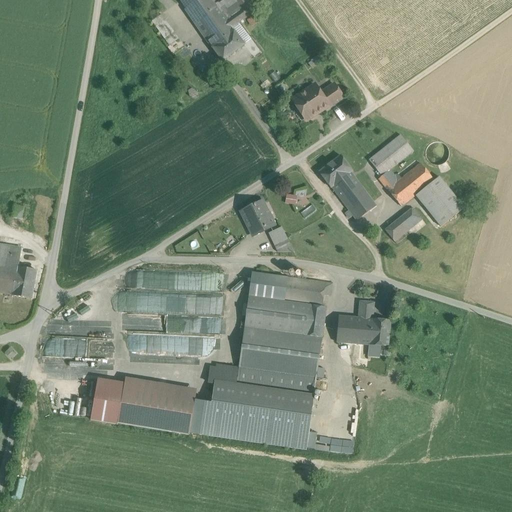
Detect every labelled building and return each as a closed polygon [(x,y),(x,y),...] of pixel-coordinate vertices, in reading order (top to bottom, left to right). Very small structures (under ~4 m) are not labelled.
[(179,0),(213,47),(234,32),(231,28),(226,20),(216,6),(211,0),(179,0)] [(241,10),(234,0),(226,0),(219,5),(219,4),(216,6),(226,20),(241,10)] [(234,0),(241,10),(226,20),(231,28),(255,11),(246,0),(234,0)] [(161,15),(152,22),(165,39),(174,33),(161,15)] [(213,47),(212,48),(223,61),(244,45),(234,31),(213,47)] [(174,33),(165,39),(170,46),(179,39),(174,33)] [(317,57),(309,63),(313,68),(321,62),(317,57)] [(315,85),(292,101),(299,110),(300,110),(307,120),(328,106),(329,106),(321,94),(315,85)] [(334,85),(321,94),(329,106),(342,97),(334,85)] [(401,136),(369,161),(382,177),(390,171),(414,151),(401,136)] [(432,145),(428,148),(425,153),(425,158),(427,164),(431,167),(436,169),(442,168),(447,165),(449,160),(450,154),(447,149),(443,145),(438,144),(432,145)] [(352,172),(340,157),(320,172),(331,188),(351,172),(352,172)] [(390,171),(382,177),(379,179),(388,190),(418,165),(415,161),(395,177),(390,171)] [(418,165),(388,190),(402,207),(434,181),(420,164),(418,165)] [(376,206),(351,172),(332,188),(357,221),(376,206)] [(439,177),(416,196),(441,227),(464,209),(439,177)] [(287,194),(286,203),(297,204),(298,196),(287,194)] [(262,201),(241,212),(245,221),(246,221),(253,235),(274,224),(262,201)] [(26,209),(15,206),(12,218),(24,220),(26,209)] [(413,208),(385,230),(395,242),(408,231),(422,220),(413,208)] [(281,227),(268,234),(274,246),(288,240),(281,227)] [(408,231),(395,242),(397,244),(410,234),(408,231)] [(288,240),(274,246),(277,252),(293,253),(288,240)] [(21,249),(0,245),(0,266),(17,269),(17,267),(18,267),(21,249)] [(17,269),(0,266),(0,293),(12,295),(17,269)] [(18,267),(17,267),(17,269),(12,295),(12,296),(13,296),(31,299),(37,271),(36,271),(18,267)] [(269,271),(256,269),(256,273),(252,273),(249,297),(284,302),(284,301),(287,278),(269,275),(269,271)] [(127,271),(127,288),(167,288),(167,271),(127,271)] [(326,283),(287,278),(284,301),(301,304),(322,307),(324,295),(326,283)] [(332,284),(326,283),(324,295),(331,296),(332,284)] [(284,302),(249,297),(239,367),(317,378),(323,379),(324,369),(318,368),(322,338),(304,335),(305,332),(297,331),(301,304),(284,301),(284,302)] [(373,303),(361,302),(359,318),(372,319),(373,303)] [(322,307),(301,304),(297,331),(305,332),(304,335),(322,338),(326,307),(322,307)] [(372,319),(359,318),(339,316),(337,343),(369,345),(370,345),(372,319)] [(391,321),(372,319),(370,345),(381,346),(389,347),(391,321)] [(370,345),(369,345),(368,356),(380,357),(381,346),(370,345)] [(16,353),(11,348),(6,353),(11,358),(16,353)] [(237,382),(239,367),(211,368),(209,381),(214,382),(237,385),(237,382)] [(317,378),(239,367),(237,382),(315,393),(317,378)] [(90,419),(118,423),(124,385),(97,381),(90,419)] [(237,385),(214,382),(211,403),(207,434),(307,448),(309,432),(314,397),(237,385)] [(196,396),(124,384),(124,385),(118,423),(189,435),(190,431),(195,400),(196,396)] [(190,431),(207,434),(211,403),(195,400),(190,431)] [(317,433),(309,432),(307,448),(315,449),(317,433)]
